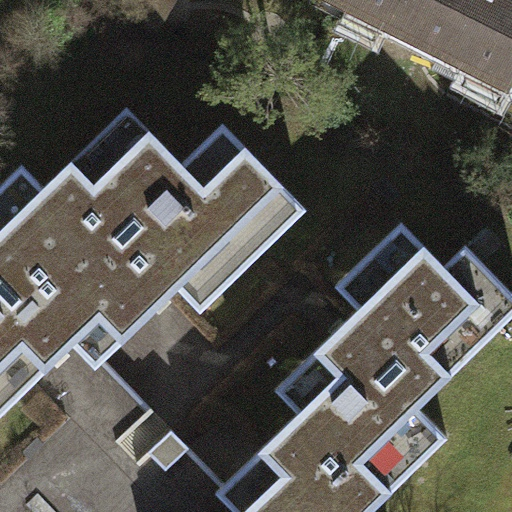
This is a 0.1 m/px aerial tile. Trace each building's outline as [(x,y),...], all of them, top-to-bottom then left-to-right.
[(511,0),(352,0),(349,6),(505,84),(511,69),(511,0)] [(22,163),(0,184),(0,240),(25,266),(49,243),(65,260),(55,270),(70,287),(94,264),(147,318),(178,288),(201,311),(307,208),(223,122),(182,162),(127,106),(45,186),(22,163)] [(299,411),(267,442),(317,494),(331,480),(362,511),(369,511),(449,436),(419,406),(511,315),(511,290),(466,244),(445,265),(402,221),(336,285),(359,308),(276,388),(299,411)] [(0,240),(0,416),(74,344),(96,368),(147,318),(94,264),(70,287),(55,270),(65,260),(49,243),(25,266),(0,240)] [(235,511),(362,511),(331,480),(317,494),(267,442),(216,491),(235,511)]
